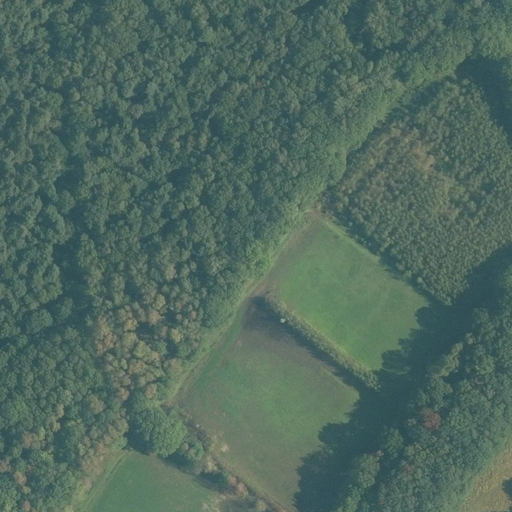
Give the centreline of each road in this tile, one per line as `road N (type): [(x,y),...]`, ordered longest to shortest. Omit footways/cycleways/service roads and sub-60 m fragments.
road 1 (track): [(42,0),(79,273),(76,313)]
road 2 (track): [(511,284),(348,511)]
